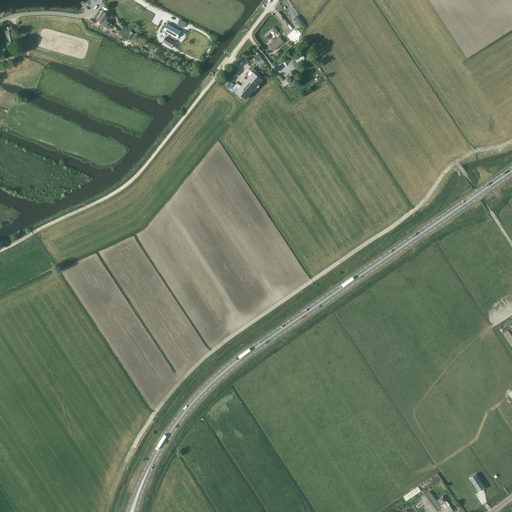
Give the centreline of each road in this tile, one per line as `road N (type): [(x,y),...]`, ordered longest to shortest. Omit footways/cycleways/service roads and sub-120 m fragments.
road 1 (track): [(108,503),(149,421),(202,359),(421,205),(455,162),(511,141)]
road 2 (primary): [(143,480),(169,431),(222,372),(511,170)]
road 3 (track): [(275,0),(131,181),(0,249)]
